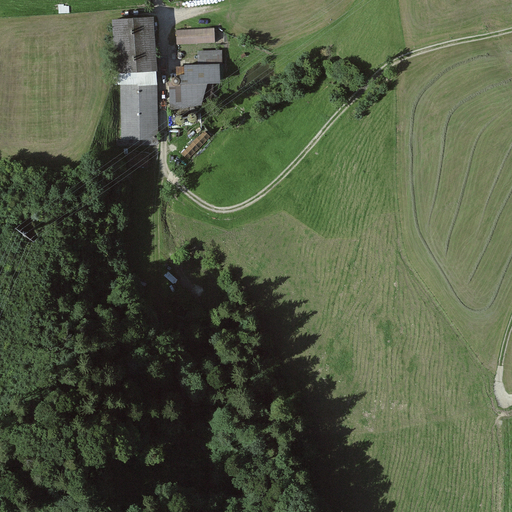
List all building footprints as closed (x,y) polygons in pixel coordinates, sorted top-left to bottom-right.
[(158,83),(156,71),(158,71),(154,16),(112,19),(116,73),(117,73),(118,85),(120,84),(121,139),(159,138),(158,83)] [(215,20),(178,22),(179,38),(216,35),(215,20)] [(186,76),(174,76),(173,107),(203,108),(208,84),(218,84),(219,52),(204,52),(204,67),(186,66),(186,76)] [(181,153),(188,160),(211,137),(204,131),(181,153)] [(129,166),(148,167),(149,154),(130,153),(129,166)]
